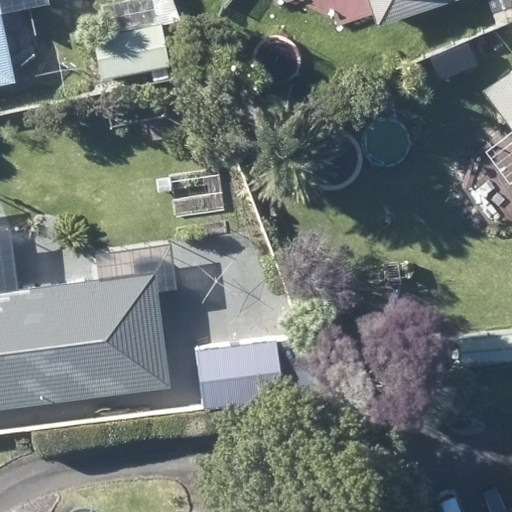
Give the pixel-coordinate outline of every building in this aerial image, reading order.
[(95,79),(171,59),(160,19),(154,21),(148,0),(103,0),(96,2),(103,30),(84,36),(95,79)] [(364,0),(368,13),(370,20),(432,0),(364,0)] [(485,0),(494,24),(511,16),(511,5),(510,0),(485,0)] [(0,77),(10,76),(1,34),(0,29),(0,77)] [(511,62),(477,89),(507,128),(511,134),(511,62)] [(91,275),(33,283),(14,286),(6,227),(0,227),(0,405),(166,382),(161,346),(153,285),(149,268),(91,275)] [(199,405),(277,394),(270,335),(239,339),(225,342),(200,344),(191,345),(199,405)]
